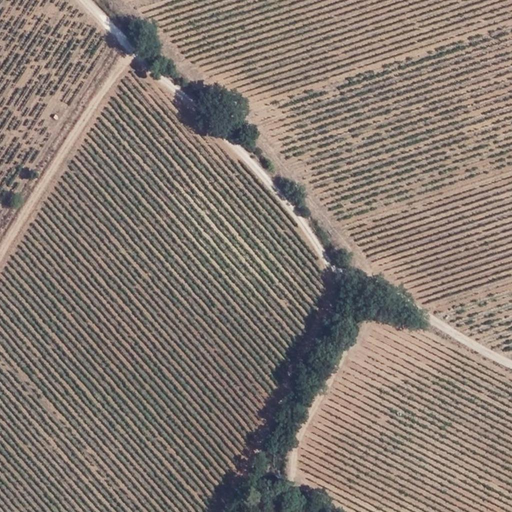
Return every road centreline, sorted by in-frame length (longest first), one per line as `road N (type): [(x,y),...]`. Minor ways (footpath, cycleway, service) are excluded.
road 1 (track): [(85,0),(259,168),(344,281),(409,304),(511,362)]
road 2 (track): [(112,0),(154,28),(181,66),(243,117),(353,254),(409,304)]
road 3 (track): [(382,292),(301,424),(293,452),(293,477),(329,511)]
road 4 (track): [(236,511),(344,281)]
road 5 (track): [(0,256),(133,45)]
